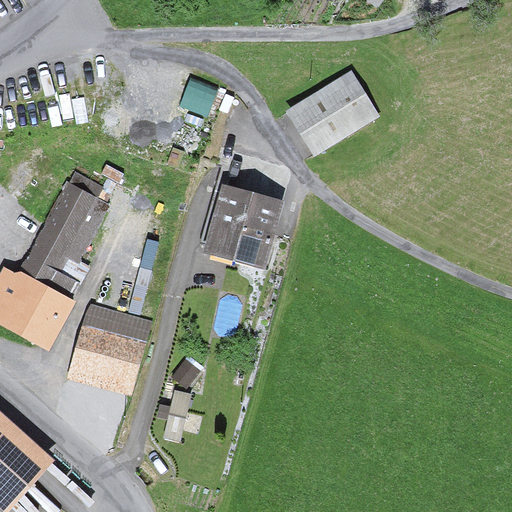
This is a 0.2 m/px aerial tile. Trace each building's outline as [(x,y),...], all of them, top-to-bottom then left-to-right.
[(355,73),(292,111),(320,157),(383,119),(355,73)] [(212,113),(219,85),(191,77),(183,106),(212,113)] [(6,276),(0,288),(0,315),(47,340),(85,266),(78,262),(108,205),(97,199),(102,189),(74,174),(18,282),(6,276)] [(217,190),(201,245),(264,263),(280,208),(217,190)] [(92,307),(74,372),(129,387),(147,323),(92,307)] [(177,381),(194,387),(201,367),(184,362),(177,381)] [(165,438),(182,442),(194,393),(176,389),(165,438)] [(0,421),(0,497),(5,501),(42,459),(0,421)] [(332,461),(297,455),(292,487),(303,489),(301,500),(325,504),(332,461)]
